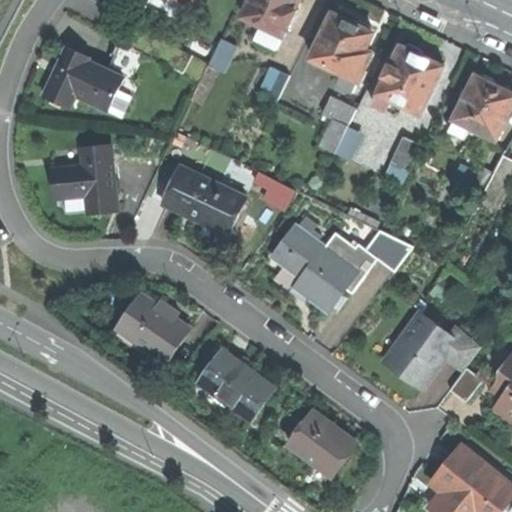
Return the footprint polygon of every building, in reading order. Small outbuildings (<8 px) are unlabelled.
[(154,0),(154,1),(179,13),(185,0),(195,5),(197,0),(154,0)] [(256,40),(278,50),(289,27),(291,28),(299,10),(297,10),(301,0),(251,0),(244,17),(263,26),(256,40)] [(344,74),(360,81),(374,52),(367,49),(374,33),(372,31),(373,30),(372,25),(366,23),(360,20),(356,22),(355,23),(334,14),(313,59),(344,74)] [(185,73),(191,61),(193,56),(139,29),(130,46),(144,53),(185,73)] [(221,70),(226,73),(239,47),(223,39),(210,65),(221,70)] [(138,65),(139,64),(144,53),(130,46),(119,40),(112,52),(117,54),(138,65)] [(387,77),(380,93),(393,100),(422,113),(445,66),(423,56),(424,54),(421,50),(410,44),(405,45),(404,47),(402,46),(393,65),(392,65),(386,77),(387,77)] [(121,88),(126,78),(109,69),(92,60),(93,59),(73,49),(59,77),(48,97),(74,110),(80,98),(108,113),(111,108),(121,88)] [(143,66),(139,64),(138,65),(117,54),(109,69),(126,78),(135,82),(143,66)] [(208,69),(191,61),(185,73),(202,81),(208,69)] [(193,99),(204,105),(221,70),(210,65),(208,69),(202,81),(193,99)] [(290,76),(274,68),(261,95),(278,103),(290,76)] [(355,93),(360,81),(344,74),(338,85),(355,93)] [(472,127),(498,139),(511,109),(511,93),(495,85),(496,84),(494,79),(491,77),(487,75),(482,77),(481,78),(477,76),(470,91),(465,88),(458,102),(463,105),(450,132),(466,140),(472,127)] [(135,95),(121,88),(111,108),(125,115),(135,95)] [(388,112),(393,100),(380,93),(374,105),(388,112)] [(332,97),(323,114),(335,120),(322,147),(336,154),(357,110),(332,97)] [(423,145),(406,137),(386,178),(403,187),(423,145)] [(118,210),(112,146),(91,148),(93,163),(85,163),(85,167),(54,169),(56,186),(57,198),(88,195),(90,213),(118,210)] [(484,195),(500,203),(511,180),(511,159),(504,156),(484,195)] [(246,198),(182,168),(165,204),(193,217),(229,234),(246,198)] [(253,186),(291,205),(300,188),(262,169),(253,186)] [(302,229),(313,237),(321,225),(310,218),(302,229)] [(330,313),(347,289),(354,293),(367,275),(327,247),(313,237),(302,229),(297,225),(273,257),(301,277),(294,287),(310,299),(330,313)] [(327,247),(367,275),(378,259),(395,272),(415,246),(382,230),(368,249),(360,243),(358,247),(338,232),(327,247)] [(120,329),(167,362),(191,329),(170,314),(144,295),(120,329)] [(451,333),(421,311),(387,358),(402,369),(399,373),(407,379),(422,390),(437,369),(436,364),(444,355),(465,371),(467,368),(483,347),(456,325),(451,333)] [(201,384),(251,421),(276,388),(252,370),(225,351),(201,384)] [(384,362),(399,373),(402,369),(387,358),(384,362)] [(507,374),(495,389),(506,398),(498,409),(506,415),(511,419),(511,358),(503,371),(507,374)] [(484,380),(467,368),(465,371),(451,390),(467,402),(484,380)] [(289,448),(334,481),(361,444),(335,426),(316,412),(289,448)] [(431,507),(437,511),(500,511),(511,498),(511,485),(463,446),(447,466),(433,484),(443,492),(431,507)]
